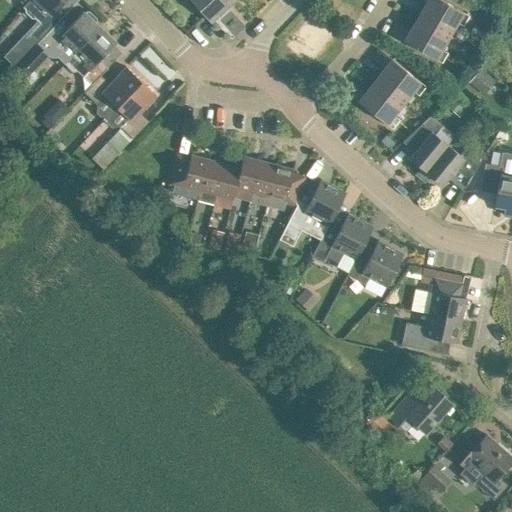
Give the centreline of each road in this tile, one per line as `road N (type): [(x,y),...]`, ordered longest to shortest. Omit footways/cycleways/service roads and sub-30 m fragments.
road 1 (residential): [(0,324),(190,463),(196,481),(179,511)]
road 2 (unclassified): [(494,251),(431,236),(296,111)]
road 3 (residential): [(511,422),(480,395),(470,373),(494,251)]
road 4 (residential): [(296,111),(383,0)]
